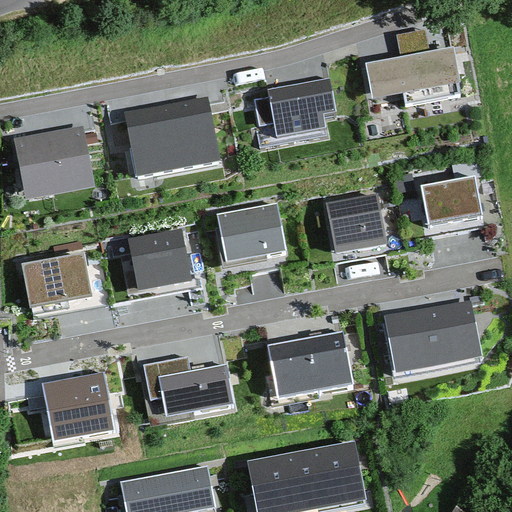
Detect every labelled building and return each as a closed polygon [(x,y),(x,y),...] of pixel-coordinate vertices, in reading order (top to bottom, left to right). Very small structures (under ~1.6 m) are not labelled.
[(453,51),(364,68),(372,107),(461,90),(453,51)] [(289,89),(267,93),(276,142),(326,133),(324,121),(335,119),(329,82),(289,89)] [(168,108),(123,116),(136,184),(220,170),(207,101),(168,108)] [(32,138),(13,142),(26,206),(95,194),(83,129),(32,138)] [(474,181),(422,191),(429,229),(481,219),(474,181)] [(387,249),(377,196),(327,206),(336,258),(387,249)] [(287,256),(276,204),(219,217),(230,268),(287,256)] [(192,285),(183,232),(130,241),(139,294),(192,285)] [(84,257),(21,269),(30,313),(92,302),(84,257)] [(471,304),(384,320),(395,379),(482,364),(471,304)] [(343,336),(267,351),(278,407),(354,393),(343,336)] [(190,358),(191,368),(225,367),(225,342),(196,343),(196,358),(190,358)] [(234,411),(226,369),(191,376),(188,360),(143,369),(150,407),(164,404),(168,424),(234,411)] [(114,384),(43,396),(51,447),(123,435),(114,384)] [(357,438),(256,457),(266,511),(311,511),(369,501),(357,438)] [(209,464),(128,479),(134,511),(190,511),(217,507),(209,464)]
